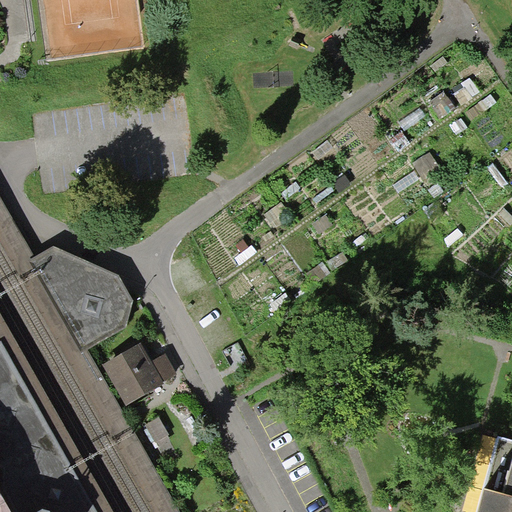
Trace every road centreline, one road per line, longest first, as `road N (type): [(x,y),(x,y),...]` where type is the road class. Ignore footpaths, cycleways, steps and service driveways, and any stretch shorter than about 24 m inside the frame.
road 1 (track): [(178,228),(468,21)]
road 2 (residential): [(284,511),(167,293),(147,273)]
road 3 (residential): [(147,273),(35,221),(0,173)]
